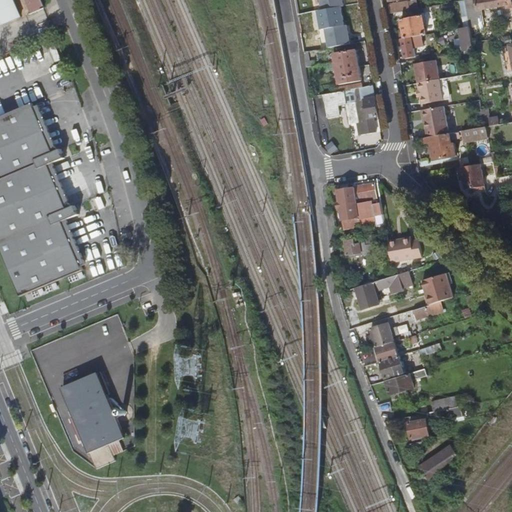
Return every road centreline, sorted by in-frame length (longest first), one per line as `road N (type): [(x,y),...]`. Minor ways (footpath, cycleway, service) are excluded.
road 1 (residential): [(313,174),(340,317),(414,511)]
road 2 (unclassified): [(68,0),(122,145),(148,230),(150,268)]
road 3 (residential): [(282,0),(313,174)]
road 4 (residential): [(0,334),(150,268)]
road 5 (residential): [(371,0),(399,160)]
road 6 (unclassified): [(406,174),(511,281)]
